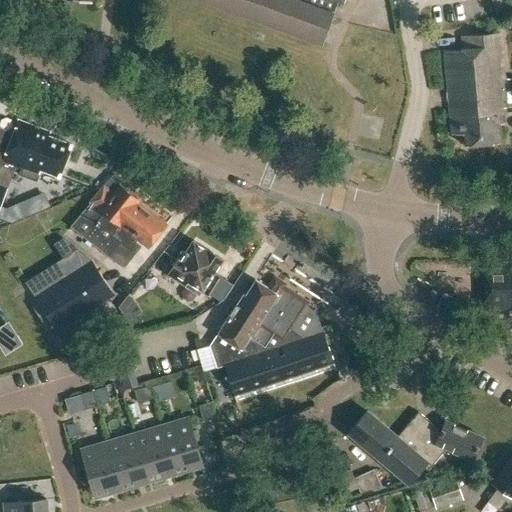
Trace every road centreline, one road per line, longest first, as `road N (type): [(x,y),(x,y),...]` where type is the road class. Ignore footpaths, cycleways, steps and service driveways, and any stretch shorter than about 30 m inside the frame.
road 1 (tertiary): [(393,212),(197,149),(0,39)]
road 2 (residential): [(511,372),(386,293),(380,259),(393,212)]
road 3 (residential): [(69,511),(36,396)]
